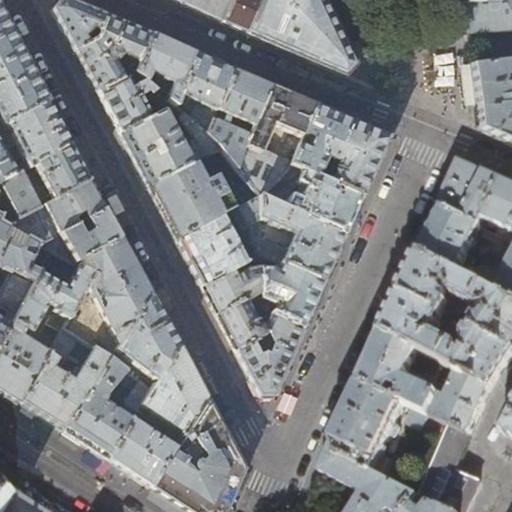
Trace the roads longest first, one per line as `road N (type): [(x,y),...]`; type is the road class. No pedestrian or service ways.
road 1 (residential): [(278,471),(248,431),(20,0)]
road 2 (residential): [(433,137),(278,471)]
road 3 (residential): [(433,137),(115,0)]
road 4 (residential): [(0,438),(113,511)]
